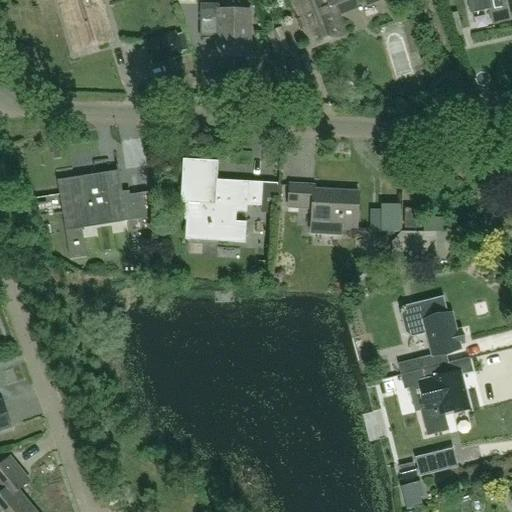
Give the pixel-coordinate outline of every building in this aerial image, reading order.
[(98,0),(58,0),(75,54),(112,42),(100,1),(99,1),(98,0)] [(291,0),(310,48),(344,36),(334,8),(352,0),(353,0),(355,4),(365,0),(291,0)] [(511,0),(488,0),(494,25),(511,21),(511,0)] [(201,5),(201,29),(217,29),(217,57),(249,58),(249,11),(218,11),(218,5),(201,5)] [(280,29),(267,35),(275,54),(288,49),(280,29)] [(175,33),(144,41),(150,65),(181,57),(175,33)] [(451,94),(437,83),(423,101),(438,112),(451,94)] [(183,161),(180,204),(184,205),(183,221),(186,221),(185,241),(245,244),(246,223),(235,223),(236,213),(246,213),(247,206),(261,207),(277,208),(277,185),(236,182),(235,205),(223,205),(225,181),(216,181),(217,163),(183,161)] [(118,172),(57,181),(65,232),(126,222),(118,172)] [(289,185),(288,208),(311,209),(311,223),(310,235),(342,236),(342,230),(356,231),(358,193),(313,191),(314,187),(289,185)] [(405,210),(404,228),(419,229),(419,210),(405,210)] [(371,233),(370,246),(385,246),(386,233),(371,233)] [(400,233),(391,244),(391,259),(435,259),(435,233),(400,233)] [(418,359),(419,360),(398,366),(400,376),(401,375),(448,363),(446,353),(459,350),(450,315),(447,316),(443,298),(406,307),(400,316),(405,334),(411,338),(426,335),(432,356),(418,359)] [(511,358),(503,360),(504,369),(511,368),(511,358)] [(448,363),(401,375),(405,389),(420,385),(426,408),(421,410),(428,436),(448,431),(444,413),(454,411),(455,414),(470,410),(460,372),(451,374),(448,363)] [(470,388),(483,387),(481,370),(468,371),(470,388)] [(0,430),(9,428),(1,403),(0,402),(0,430)] [(418,459),(422,476),(458,467),(454,449),(418,459)] [(9,459),(0,466),(0,511),(33,511),(16,491),(28,482),(9,459)] [(412,465),(399,468),(403,482),(415,479),(412,465)] [(422,506),(416,483),(400,487),(405,510),(422,506)]
